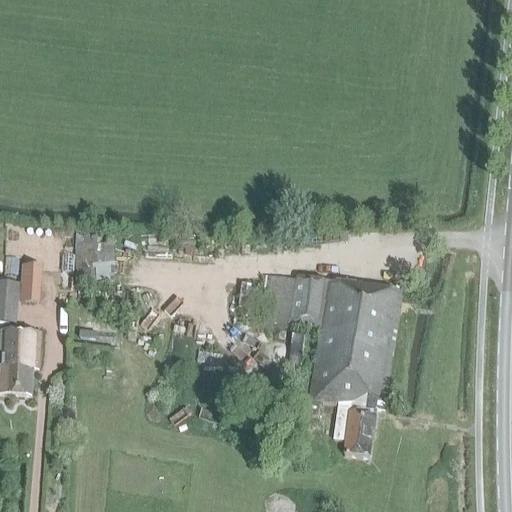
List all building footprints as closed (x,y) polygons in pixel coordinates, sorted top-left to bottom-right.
[(115,269),(122,269),(121,235),(79,236),(81,286),(116,284),(115,269)] [(295,283),(264,279),(262,297),(269,298),(265,323),(320,332),(309,405),(312,405),(310,419),(318,420),(320,407),(338,409),(333,443),(345,445),(344,459),(369,462),(376,414),(382,415),(400,296),(295,280),(295,283)] [(0,324),(16,326),(19,295),(20,287),(0,284),(0,324)] [(40,335),(2,332),(0,360),(0,397),(30,399),(31,371),(37,371),(40,335)] [(303,339),(292,337),(287,375),(298,377),(303,339)]
